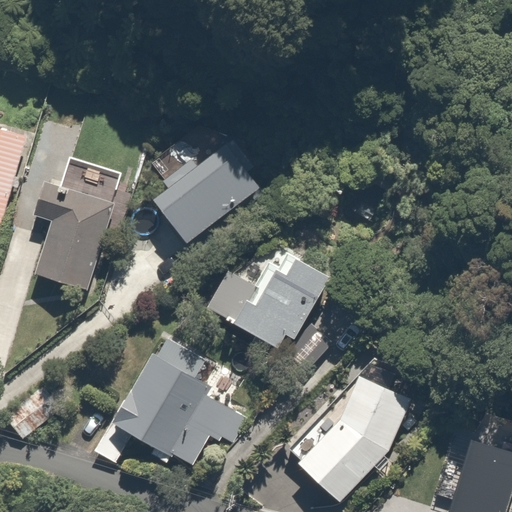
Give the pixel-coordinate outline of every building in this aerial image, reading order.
[(275,190),(208,115),(145,161),(161,184),(151,192),(194,250),(275,190)] [(0,233),(32,133),(0,123),(0,233)] [(119,197),(43,176),(31,216),(49,221),(34,272),(91,289),(119,197)] [(336,265),(253,228),(218,309),(301,345),(336,265)] [(267,374),(161,329),(119,427),(200,462),(209,441),(233,451),(267,374)] [(405,392),(362,372),(342,418),(303,459),(346,495),(389,452),(405,392)] [(436,511),(448,494),(415,473),(390,511),(436,511)]
